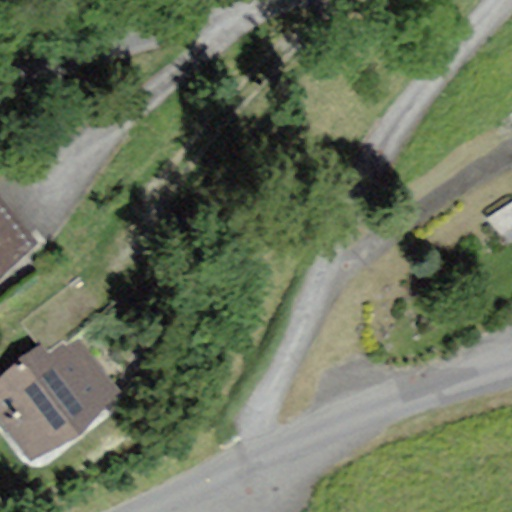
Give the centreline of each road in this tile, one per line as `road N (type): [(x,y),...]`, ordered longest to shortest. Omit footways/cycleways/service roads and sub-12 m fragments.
road 1 (residential): [(511,373),(259,451),(134,511)]
road 2 (track): [(0,91),(207,5),(233,23)]
